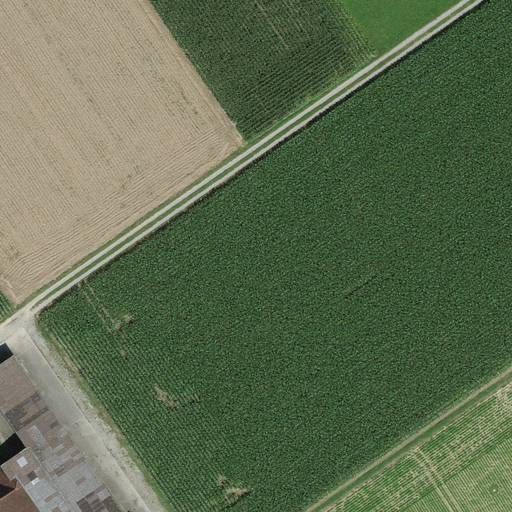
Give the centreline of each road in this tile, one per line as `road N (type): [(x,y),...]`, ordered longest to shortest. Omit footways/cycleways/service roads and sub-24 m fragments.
road 1 (track): [(473,0),(20,318)]
road 2 (track): [(150,511),(20,318),(0,331)]
road 3 (track): [(511,374),(315,511)]
